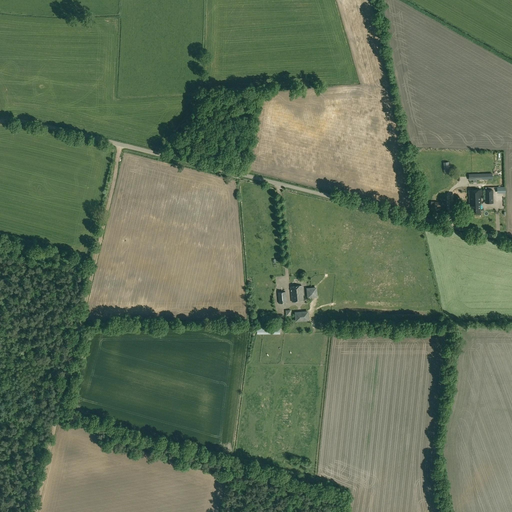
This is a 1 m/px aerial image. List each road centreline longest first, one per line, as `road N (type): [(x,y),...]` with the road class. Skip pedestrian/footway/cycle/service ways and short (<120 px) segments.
road 1 (unclassified): [(511,241),(32,122),(0,121)]
road 2 (track): [(37,511),(120,144)]
